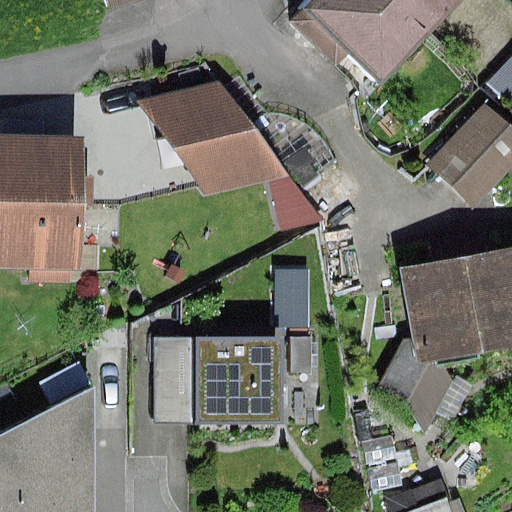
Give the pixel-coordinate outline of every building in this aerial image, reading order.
[(103,0),(108,12),(142,0),(103,0)] [(465,0),(313,0),(304,10),(384,86),(465,0)] [(221,83),(138,102),(208,197),(290,178),(221,83)] [(511,129),(485,104),(428,166),(475,210),(511,170),(511,129)] [(86,139),(0,137),(0,270),(83,272),(86,139)] [(511,248),(398,268),(414,362),(511,344),(511,248)] [(312,338),(295,338),(295,375),(312,375),(312,338)] [(285,339),(154,339),(154,425),(285,425),(285,339)] [(0,511),(95,511),(96,388),(0,437),(0,511)] [(305,393),(295,393),(296,417),(306,417),(305,393)] [(449,503),(441,481),(387,501),(391,511),(464,511),(459,499),(449,503)]
